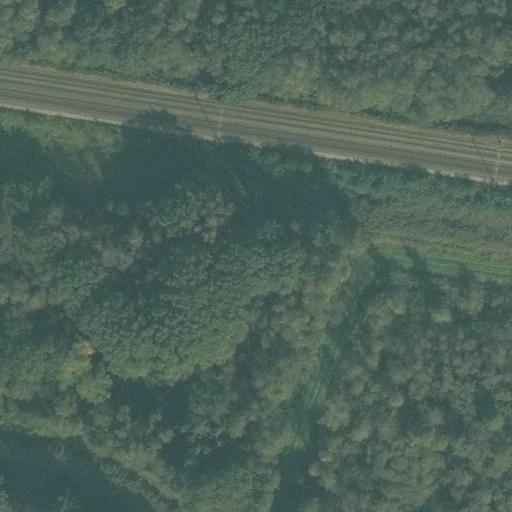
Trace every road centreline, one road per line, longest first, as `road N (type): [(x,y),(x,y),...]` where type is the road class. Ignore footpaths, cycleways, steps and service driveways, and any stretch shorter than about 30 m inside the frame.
road 1 (track): [(275,511),(372,250),(511,270)]
road 2 (track): [(0,444),(89,460),(173,511)]
